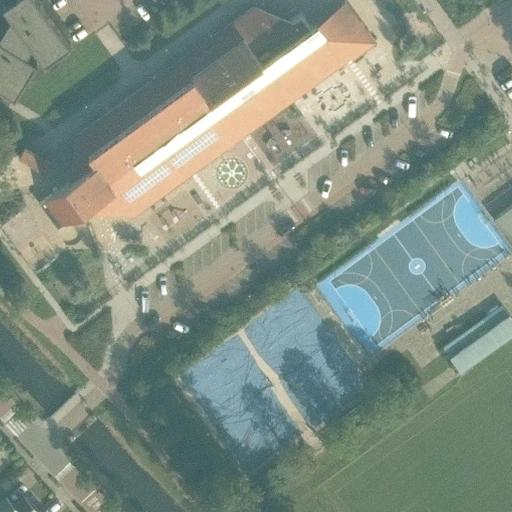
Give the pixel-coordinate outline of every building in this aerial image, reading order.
[(45,61),(71,43),(39,0),(8,0),(3,4),(45,61)] [(287,22),(267,14),(264,17),(255,5),(76,135),(83,145),(78,149),(73,177),(38,203),(57,228),(92,203),(120,207),(125,204),(131,212),(140,205),(142,208),(350,56),(352,58),(375,41),(345,1),(312,25),(301,11),(287,22)] [(37,59),(0,36),(0,85),(15,94),(37,59)] [(23,148),(18,156),(45,173),(51,164),(23,148)] [(511,204),(493,218),(511,244),(511,204)] [(459,334),(444,345),(450,355),(491,326),(508,313),(501,304),(484,316),(459,334)] [(37,511),(40,510),(25,493),(14,503),(6,493),(0,498),(0,511),(37,511)]
